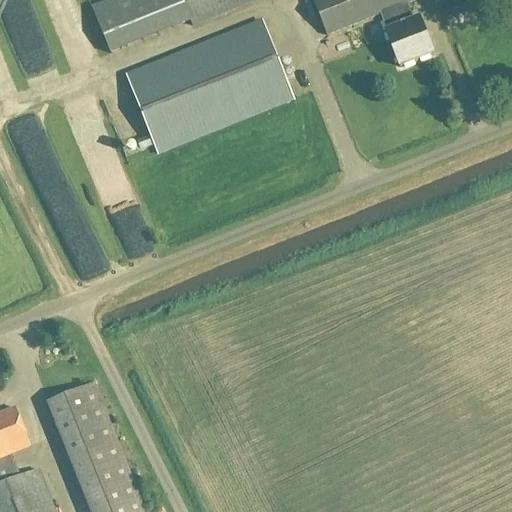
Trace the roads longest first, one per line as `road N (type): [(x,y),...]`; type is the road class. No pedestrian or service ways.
road 1 (unclassified): [(75,301),(511,126)]
road 2 (unclassified): [(75,301),(180,511)]
